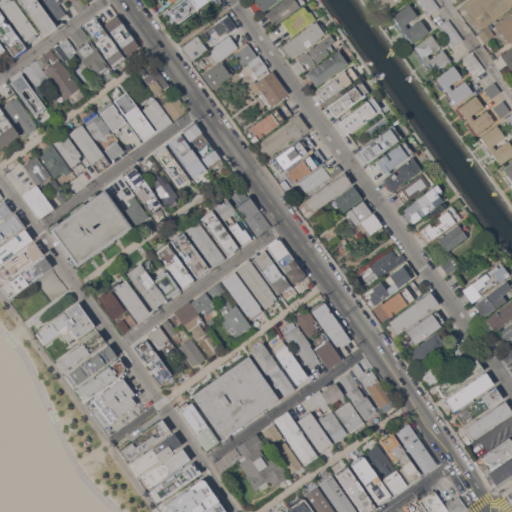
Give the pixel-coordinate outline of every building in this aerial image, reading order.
[(14,0),(37,32),(35,34),(37,37),(28,44),(0,5),(7,0),(14,0)] [(37,0),(56,25),(54,27),(55,27),(46,34),(45,33),(43,34),(17,0),(37,0)] [(59,4),(66,14),(57,20),(42,0),(60,0),(62,2),(59,4)] [(71,3),(75,0),(83,0),(88,6),(78,13),(71,3)] [(182,0),(208,0),(178,23),(169,10),(182,0)] [(276,0),(262,11),(260,8),(255,13),(247,3),(250,0),(276,0)] [(284,0),(303,0),(305,2),(274,25),(266,14),(284,0)] [(399,0),(384,11),(381,13),(373,0),(399,0)] [(429,15),(418,0),(434,0),(439,7),(429,15)] [(511,3),(494,16),(489,10),(492,9),(485,0),(509,0),(511,3)] [(417,16),(405,25),(408,28),(420,20),(429,33),(412,44),(392,16),(409,4),(417,16)] [(472,4),(479,14),(469,21),(462,11),(472,4)] [(292,35),(283,23),(304,7),(313,20),(292,35)] [(502,33),(501,34),(493,24),(511,9),(511,40),(509,43),(502,33)] [(26,47),(25,48),(27,50),(15,58),(0,37),(0,13),(1,13),(4,17),(3,23),(9,23),(26,47)] [(237,28),(214,45),(207,36),(208,36),(205,32),(216,24),(215,23),(227,14),(228,15),(237,28)] [(140,46),(128,55),(105,24),(116,15),(140,46)] [(448,20),(463,39),(453,47),(438,27),(448,20)] [(317,21),(326,34),(290,60),(281,47),(317,21)] [(125,57),(125,56),(128,60),(123,65),(120,61),(112,66),(89,34),(102,25),(125,57)] [(67,38),(66,36),(80,26),(88,35),(73,46),(67,38)] [(478,34),(489,26),(495,35),(485,43),(478,34)] [(297,58),(330,34),(335,41),(330,44),(334,50),(305,70),(297,58)] [(439,47),(428,55),(430,59),(442,51),(451,63),(435,75),(415,46),(431,35),(439,47)] [(208,50),(191,62),(181,48),(197,36),(198,37),(208,50)] [(217,62),(209,51),(230,36),(238,48),(217,62)] [(73,46),(73,47),(75,50),(73,52),(78,58),(68,66),(54,48),(67,38),(73,46)] [(90,40),(110,67),(96,77),(76,50),(90,40)] [(257,56),(248,63),(244,66),(235,54),(248,44),(257,56)] [(65,98),(57,87),(55,88),(50,81),(51,79),(44,70),(44,69),(53,63),(50,58),(47,59),(43,54),(51,49),(58,59),(58,58),(79,88),(65,98)] [(511,49),(511,71),(502,57),(511,49)] [(339,51),(348,63),(316,86),(307,74),(339,51)] [(475,77),(462,59),(472,52),(485,70),(475,77)] [(258,55),(268,68),(257,76),(248,63),(257,56),(258,55)] [(23,71),(36,61),(49,77),(47,79),(49,81),(39,89),(37,86),(36,87),(23,71)] [(223,62),(232,74),(212,89),(202,76),(212,69),(213,70),(223,62)] [(462,77),(450,85),(453,89),(465,81),(474,93),(458,105),(438,76),(454,65),(462,77)] [(349,66),(357,76),(324,101),(316,91),(349,66)] [(173,120),(161,104),(170,98),(165,91),(156,97),(142,78),(157,68),(188,110),(173,120)] [(272,106),(266,99),(264,100),(258,92),(256,95),(249,86),(255,82),(256,83),(272,71),(288,93),(287,94),(272,106)] [(45,112),(23,73),(11,80),(33,119),(45,112)] [(360,81),(368,92),(335,117),(327,106),(360,81)] [(494,82),(501,92),(491,100),(483,89),(494,82)] [(156,132),(144,141),(114,100),(126,91),(156,132)] [(483,106),(472,115),(474,119),(486,110),(495,123),(479,134),(459,106),(475,94),(483,106)] [(172,122),(159,132),(142,109),(149,104),(147,101),(149,100),(146,97),(150,95),(152,97),(153,96),(172,122)] [(37,125),(36,125),(37,127),(25,136),(4,107),(17,97),(37,125)] [(372,97),(381,108),(345,134),(337,123),(372,97)] [(97,110),(102,106),(101,105),(105,103),(106,104),(111,100),(118,110),(116,111),(120,116),(121,115),(126,122),(118,128),(120,131),(116,134),(114,131),(113,132),(98,111),(97,110)] [(503,101),(511,111),(501,118),(493,108),(503,101)] [(284,103),(292,114),(259,138),(251,127),(284,103)] [(0,108),(19,135),(0,149),(0,108)] [(97,113),(99,116),(100,115),(110,129),(108,131),(110,133),(106,136),(107,138),(104,141),(103,139),(100,141),(98,139),(97,139),(95,137),(94,138),(88,130),(89,129),(85,123),(97,113)] [(266,156),(257,144),(298,114),(309,129),(293,141),(291,138),(266,156)] [(221,159),(209,168),(181,130),(194,121),(195,122),(221,159)] [(110,164),(98,173),(70,133),(82,124),(110,164)] [(505,137),(493,145),(496,149),(507,141),(511,148),(511,156),(500,165),(480,136),(496,125),(505,137)] [(358,151),(392,126),(401,138),(365,165),(361,159),(363,157),(361,155),(358,151)] [(167,143),(180,133),(206,169),(193,179),(167,143)] [(53,143),(65,135),(66,137),(68,136),(81,154),(78,157),(81,160),(71,167),(53,143)] [(274,159),(307,135),(316,147),(283,171),(274,159)] [(405,140),(413,152),(384,173),(375,161),(405,140)] [(104,150),(106,149),(105,147),(107,146),(108,147),(116,141),(123,151),(112,159),(104,150)] [(123,146),(128,143),(132,148),(127,152),(123,146)] [(72,171),(67,174),(64,170),(54,177),(38,155),(52,144),(72,171)] [(152,153),(166,144),(195,186),(190,190),(191,191),(189,193),(188,192),(182,196),(152,153)] [(317,149),(325,160),(295,182),(287,171),(317,149)] [(36,156),(50,175),(37,185),(23,165),(36,156)] [(150,156),(151,157),(152,156),(161,169),(156,173),(159,177),(163,175),(178,197),(175,199),(177,202),(171,206),(170,204),(167,206),(150,184),(153,182),(146,173),(144,174),(137,165),(150,156)] [(394,173),(396,175),(399,173),(396,169),(412,157),(421,170),(391,192),(383,181),(394,173)] [(511,181),(503,169),(511,162),(511,181)] [(342,170),(333,177),(329,171),(337,164),(342,170)] [(123,175),(135,166),(164,206),(152,215),(123,175)] [(306,194),(299,184),(323,166),(330,176),(306,194)] [(425,171),(433,183),(404,205),(396,192),(425,171)] [(352,183),(312,213),(310,210),(309,211),(303,203),(344,172),(352,183)] [(22,194),(36,184),(53,209),(39,219),(22,194)] [(437,185),(441,190),(440,191),(441,192),(439,195),(442,200),(420,217),(421,217),(413,223),(403,210),(437,185)] [(362,198),(344,212),(340,207),(338,208),(336,205),(338,203),(335,200),(354,186),(362,198)] [(229,195),(240,188),(248,199),(250,197),(258,209),(259,208),(271,227),(257,236),(229,195)] [(48,228),(56,222),(57,224),(71,213),(70,212),(83,203),(84,204),(89,200),(88,199),(95,194),(96,196),(104,189),(132,227),(126,231),(127,232),(118,238),(118,237),(113,240),(114,241),(105,248),(105,247),(101,249),(100,249),(76,266),(48,228)] [(122,189),(127,195),(119,201),(115,195),(122,189)] [(125,210),(131,205),(128,200),(133,196),(137,201),(138,201),(149,217),(136,226),(125,210)] [(214,206),(226,197),(236,211),(227,217),(233,224),(236,222),(242,230),(244,229),(251,237),(242,244),(214,206)] [(0,203),(5,200),(14,212),(0,222),(0,203)] [(363,201),(372,212),(355,225),(347,213),(363,201)] [(427,244),(418,231),(452,206),(460,218),(427,244)] [(238,247),(227,255),(202,220),(213,212),(238,247)] [(373,213),(382,225),(370,235),(367,231),(364,233),(360,227),(362,225),(360,223),(373,213)] [(0,225),(14,215),(23,226),(0,242),(0,225)] [(225,258),(212,267),(185,230),(198,221),(225,258)] [(458,224),(460,227),(465,223),(470,230),(467,232),(468,234),(466,235),(467,236),(446,252),(438,240),(458,224)] [(171,242),(183,233),(209,268),(197,277),(171,242)] [(278,240),(279,239),(305,273),(304,274),(306,276),(300,281),(298,278),(293,282),(267,248),(269,247),(267,245),(276,238),(277,239),(278,240)] [(0,283),(43,254),(35,243),(0,267),(0,283)] [(167,244),(195,281),(191,284),(189,282),(182,287),(156,252),(167,244)] [(263,251),(264,251),(291,287),(285,292),(284,289),(278,294),(252,259),(254,258),(252,256),(261,249),(262,250),(263,251)] [(369,267),(394,249),(397,253),(400,251),(407,261),(380,282),(369,267)] [(452,255),(460,265),(447,275),(439,264),(452,255)] [(16,277),(28,269),(45,257),(52,266),(9,298),(2,288),(1,287),(15,276),(16,277)] [(141,264),(144,268),(146,266),(144,263),(149,260),(152,265),(146,270),(153,280),(167,271),(180,289),(166,299),(167,301),(163,304),(162,303),(157,306),(158,308),(154,311),(127,274),(141,264)] [(276,299),(277,300),(265,309),(236,269),(249,260),(277,298),(276,299)] [(407,261),(418,275),(408,282),(407,281),(374,306),(365,293),(380,282),(407,261)] [(500,263),(502,265),(510,276),(471,303),(462,290),(500,263)] [(263,310),(250,320),(222,281),(235,272),(263,310)] [(149,312),(137,321),(112,286),(118,282),(120,283),(126,279),(149,312)] [(389,317),(380,305),(413,281),(421,293),(389,317)] [(506,281),(509,286),(511,283),(511,290),(511,289),(502,295),(506,300),(484,316),(482,313),(478,316),(474,309),(477,307),(475,304),(506,281)] [(218,282),(219,282),(221,284),(220,285),(226,292),(213,302),(206,292),(218,282)] [(113,320),(107,312),(107,311),(97,298),(106,292),(107,294),(111,291),(126,311),(113,320)] [(206,292),(213,302),(215,305),(207,311),(205,308),(198,313),(191,303),(206,292)] [(429,292),(439,304),(398,334),(389,321),(429,292)] [(249,324),(248,324),(249,326),(245,328),(244,327),(241,330),(242,331),(238,334),(237,332),(237,333),(232,336),(223,324),(228,320),(217,306),(227,299),(232,305),(229,306),(231,309),(236,305),(249,324)] [(511,299),(511,318),(494,332),(485,319),(511,299)] [(198,313),(203,320),(199,324),(205,333),(196,340),(174,311),(189,300),(190,303),(191,303),(198,313)] [(351,340),(343,346),(341,343),(336,346),(312,311),(324,302),(351,340)] [(67,332),(65,329),(44,344),(36,333),(78,303),(88,317),(95,326),(69,345),(67,332)] [(294,318),(308,309),(315,321),(313,323),(318,331),(310,337),(308,334),(305,336),(295,321),(294,318)] [(416,345),(415,343),(410,346),(406,339),(409,337),(406,332),(436,310),(444,321),(439,324),(441,327),(416,345)] [(178,332),(172,337),(161,322),(167,318),(168,319),(178,332)] [(130,329),(124,334),(119,327),(118,327),(116,324),(123,319),(130,329)] [(296,327),(297,325),(311,345),(310,345),(317,356),(316,357),(320,362),(311,368),(307,363),(306,364),(299,353),(296,355),(283,336),(285,335),(281,329),(292,321),(293,323),(296,327)] [(511,322),(511,342),(508,345),(499,332),(511,322)] [(176,348),(164,357),(148,335),(159,326),(176,348)] [(98,331),(106,341),(63,373),(56,363),(98,331)] [(445,346),(416,367),(406,354),(436,333),(445,346)] [(204,357),(205,359),(197,365),(196,363),(192,366),(179,347),(191,338),(204,357)] [(147,340),(171,374),(168,376),(168,379),(165,381),(163,380),(164,382),(160,384),(155,377),(156,376),(154,373),(153,374),(150,370),(154,367),(152,364),(150,366),(148,365),(141,355),(139,355),(133,347),(135,345),(139,346),(139,344),(141,342),(143,342),(147,340)] [(281,340),(285,345),(286,345),(307,376),(296,384),(272,350),(271,348),(272,346),(281,340)] [(342,359),(328,369),(315,349),(328,340),(342,359)] [(279,366),(266,375),(250,351),(262,342),(263,344),(279,366)] [(465,344),(472,354),(470,355),(472,357),(461,364),(453,352),(465,344)] [(108,345),(116,356),(74,387),(66,376),(108,345)] [(278,399),(221,439),(192,397),(248,356),(278,399)] [(120,358),(121,360),(120,361),(125,367),(126,366),(128,368),(84,401),(76,390),(120,358)] [(476,359),(483,369),(443,397),(435,387),(476,359)] [(351,367),(357,363),(358,364),(364,360),(370,368),(366,372),(368,374),(372,371),(380,382),(378,383),(384,391),(385,391),(392,400),(380,409),(364,386),(365,385),(360,378),(359,379),(352,369),(351,367)] [(433,365),(441,378),(429,386),(420,374),(433,365)] [(295,389),(284,396),(278,387),(275,388),(272,384),(274,382),(270,376),(281,369),(295,389)] [(359,384),(357,385),(365,397),(367,396),(378,412),(365,421),(352,401),(351,401),(345,393),(347,392),(339,379),(350,372),(359,384)] [(485,372),(493,384),(453,411),(445,400),(485,372)] [(95,398),(95,399),(123,377),(135,393),(131,396),(137,404),(110,424),(92,400),(95,398)] [(322,392),(335,382),(344,395),(343,395),(347,401),(349,400),(364,423),(350,433),(335,410),(340,407),(336,401),(331,405),(322,392)] [(495,387),(503,398),(462,426),(454,415),(495,387)] [(330,405),(328,402),(327,404),(329,406),(323,410),(320,405),(313,410),(305,399),(319,390),(321,392),(322,392),(331,405),(330,405)] [(505,401),(511,410),(511,412),(472,440),(464,428),(505,401)] [(208,426),(219,441),(205,450),(195,436),(197,434),(182,412),(183,412),(180,407),(186,402),(188,404),(191,402),(208,426)] [(119,414),(124,423),(143,412),(138,403),(119,414)] [(318,456),(305,465),(274,419),(287,410),(289,413),(318,456)] [(332,443),(319,452),(297,421),(310,411),(332,443)] [(347,434),(343,437),(344,438),(340,440),(339,439),(335,442),(318,418),(322,415),(323,417),(331,411),(347,434)] [(163,419),(171,431),(129,461),(120,449),(163,419)] [(437,465),(424,474),(395,432),(408,423),(437,465)] [(283,437),(277,441),(276,440),(270,444),(262,432),(274,424),(283,437)] [(174,433),(181,444),(136,476),(129,465),(174,433)] [(265,447),(259,451),(267,462),(275,457),(285,471),(284,471),(288,477),(271,489),(269,486),(261,491),(259,488),(255,491),(245,476),(247,475),(239,463),(241,462),(239,459),(243,456),(236,447),(256,433),(257,435),(265,447)] [(421,475),(409,483),(399,469),(403,466),(397,459),(393,462),(381,444),(382,443),(381,442),(393,434),(421,475)] [(510,438),(511,440),(511,455),(499,464),(499,463),(492,468),(490,465),(485,464),(482,465),(478,464),(476,461),(482,457),(510,438)] [(302,466),(290,474),(275,452),(281,448),(279,446),(285,441),(302,466)] [(394,468),(382,477),(365,453),(378,444),(394,468)] [(182,448),(190,459),(148,488),(140,477),(182,448)] [(351,462),(360,456),(362,456),(363,457),(364,457),(391,495),(389,498),(383,503),(381,504),(378,504),(351,464),(351,462)] [(511,475),(493,489),(485,476),(488,474),(488,473),(511,457),(511,475)] [(150,491),(193,461),(201,473),(168,495),(168,494),(161,499),(161,498),(157,501),(150,491)] [(366,490),(365,490),(368,494),(369,493),(377,506),(368,511),(366,511),(355,496),(351,499),(335,475),(349,465),(366,490)] [(397,473),(406,486),(393,494),(385,481),(397,473)] [(332,476),(356,511),(339,511),(320,485),(332,476)] [(226,511),(162,511),(160,509),(160,507),(200,480),(204,480),(226,511)] [(334,511),(315,511),(304,495),(317,486),(334,511)] [(449,511),(427,511),(420,501),(434,491),(443,503),(449,511)] [(452,497),(453,499),(459,495),(467,507),(460,511),(449,511),(443,503),(452,497)] [(311,511),(294,511),(291,507),(299,502),(298,501),(302,498),(311,511)]
